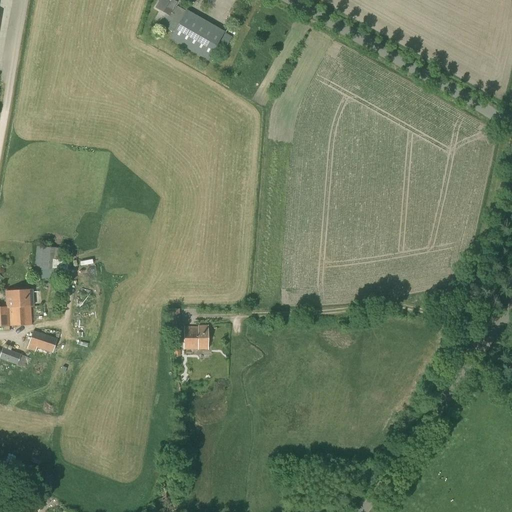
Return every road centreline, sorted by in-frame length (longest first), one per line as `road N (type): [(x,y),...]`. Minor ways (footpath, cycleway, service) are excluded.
road 1 (tertiary): [(511,126),(285,0)]
road 2 (tertiary): [(361,511),(511,308)]
